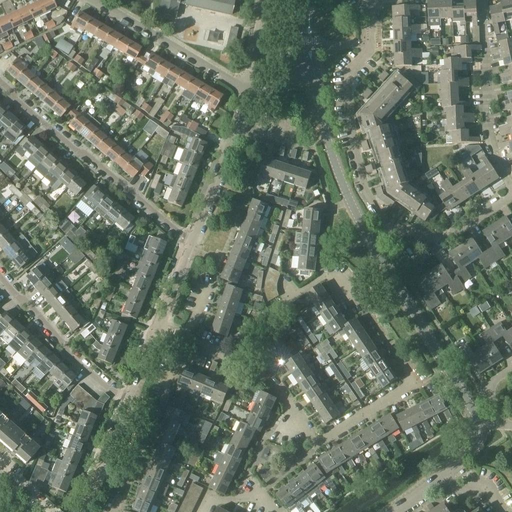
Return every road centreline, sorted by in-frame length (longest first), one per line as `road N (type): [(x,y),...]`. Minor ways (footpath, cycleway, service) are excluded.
road 1 (residential): [(191,241),(0,84)]
road 2 (residential): [(390,234),(363,186),(350,124),(346,75),(371,45),(370,8)]
road 3 (tertiary): [(479,423),(372,244)]
road 4 (residential): [(511,187),(488,132),(481,0)]
road 5 (residential): [(251,96),(90,0)]
road 6 (tertiary): [(372,244),(335,166),(312,72)]
road 7 (residential): [(127,399),(69,355),(0,276)]
road 8 (residential): [(235,359),(288,298),(323,275),(360,302)]
road 9 (residential): [(399,358),(412,384),(323,440),(305,425)]
road 10 (residential): [(191,241),(251,96)]
road 11 (residential): [(81,511),(127,399)]
